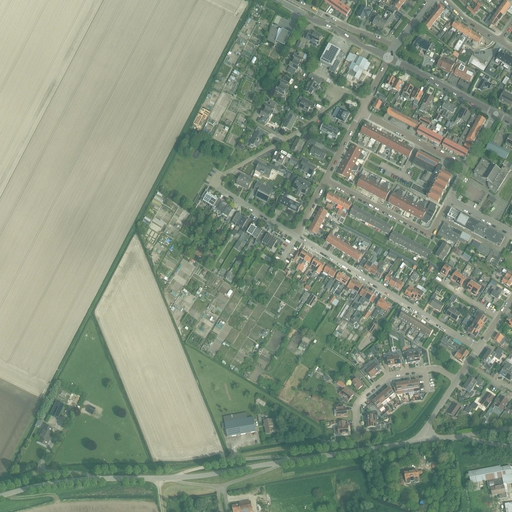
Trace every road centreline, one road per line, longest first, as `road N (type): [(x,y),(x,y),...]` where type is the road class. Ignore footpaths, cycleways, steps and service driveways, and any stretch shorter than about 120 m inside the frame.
road 1 (tertiary): [(0,496),(58,482),(196,476),(426,439)]
road 2 (residential): [(478,348),(296,235)]
road 3 (residential): [(296,235),(216,183),(284,138)]
road 4 (residential): [(457,379),(438,368),(385,377),(356,404),(357,433)]
road 5 (tertiary): [(388,58),(275,0)]
road 6 (tertiary): [(495,114),(388,58)]
